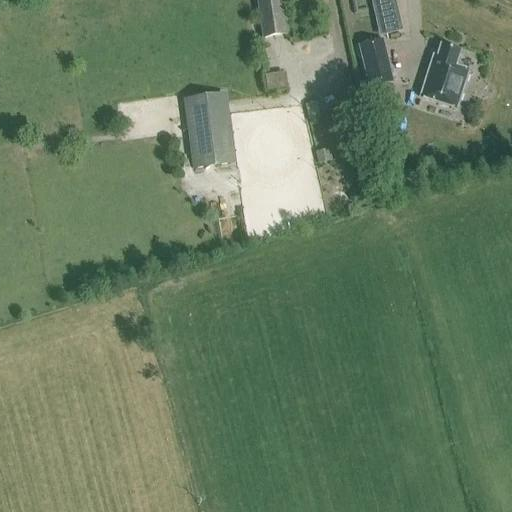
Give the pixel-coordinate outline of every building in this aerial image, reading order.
[(255,0),(262,41),(287,37),(281,0),(255,0)] [(383,40),(358,46),(369,90),(394,84),(383,40)] [(455,111),(467,72),(455,68),(460,53),(440,47),(437,58),(433,57),(420,100),(455,111)] [(271,93),(292,90),(290,71),(268,74),(271,93)] [(226,95),(183,101),(193,171),(236,165),(226,95)] [(332,162),(329,151),(315,154),(318,165),(332,162)]
